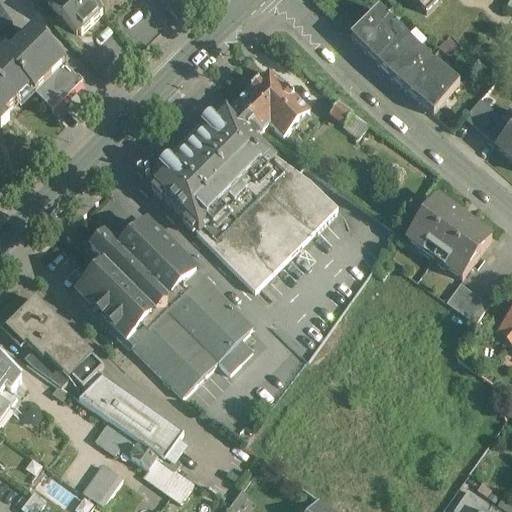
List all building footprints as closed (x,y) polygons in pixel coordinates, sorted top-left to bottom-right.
[(100,14),(86,0),(55,0),(48,7),(76,37),(77,36),(80,38),(102,18),(99,15),(100,14)] [(120,0),(86,0),(100,14),(103,17),(120,0)] [(409,0),(426,17),(440,3),(437,0),(409,0)] [(0,9),(0,34),(12,27),(0,9)] [(363,55),(391,26),(378,14),(350,41),(363,55)] [(377,68),(404,39),(391,26),(363,55),(377,68)] [(5,53),(0,58),(0,130),(1,131),(9,123),(4,118),(30,92),(35,97),(64,69),(65,67),(32,34),(9,57),(5,53)] [(390,81),(418,52),(404,39),(377,68),(390,81)] [(418,52),(390,81),(404,94),(431,64),(418,52)] [(431,64),(404,94),(418,106),(445,76),(431,64)] [(64,69),(35,97),(52,114),(81,86),(64,69)] [(310,118),(267,76),(261,82),(244,98),(245,99),(234,110),(236,111),(263,138),(270,130),(285,144),(310,118)] [(445,76),(418,106),(433,119),(459,88),(445,76)] [(511,131),(502,123),(479,104),(465,121),(498,148),(511,131)] [(352,117),(338,107),(329,119),(343,129),(352,117)] [(180,110),(172,116),(176,121),(184,115),(180,110)] [(273,160),(271,162),(252,148),(263,138),(236,111),(228,119),(226,117),(216,126),(212,122),(157,177),(161,181),(152,191),(197,236),(196,238),(255,297),(338,214),(310,187),(273,160)] [(511,114),(510,113),(502,123),(511,131),(498,148),(495,152),(511,165),(511,114)] [(368,129),(352,117),(343,129),(339,135),(356,147),(368,129)] [(491,243),(436,203),(407,243),(462,283),(491,243)] [(146,228),(118,256),(105,242),(90,256),(104,270),(76,298),(103,323),(103,324),(172,254),(173,254),(146,228)] [(252,333),(172,254),(103,324),(183,403),(184,402),(218,368),(229,379),(240,368),(229,357),(252,334),(252,333)] [(490,308),(461,287),(446,307),(475,328),(490,308)] [(45,361),(69,337),(35,303),(5,333),(22,350),(25,347),(41,363),(42,364),(45,361)] [(511,318),(498,335),(511,346),(511,318)] [(69,337),(45,361),(62,378),(65,375),(72,381),(82,392),(103,370),(69,337)] [(62,378),(45,361),(42,364),(41,363),(32,372),(61,392),(72,381),(65,375),(62,378)] [(21,387),(0,371),(0,427),(17,405),(11,401),(21,387)] [(183,439),(102,381),(100,384),(95,379),(83,390),(88,395),(78,405),(164,466),(183,439)] [(128,442),(108,428),(95,447),(115,461),(120,454),(149,475),(145,481),(181,507),(193,490),(184,484),(184,483),(127,442),(128,442)] [(122,484),(103,471),(83,498),(103,511),(122,484)] [(493,511),(468,494),(455,511),(493,511)] [(235,497),(225,510),(228,511),(235,511),(243,502),(235,497)]
